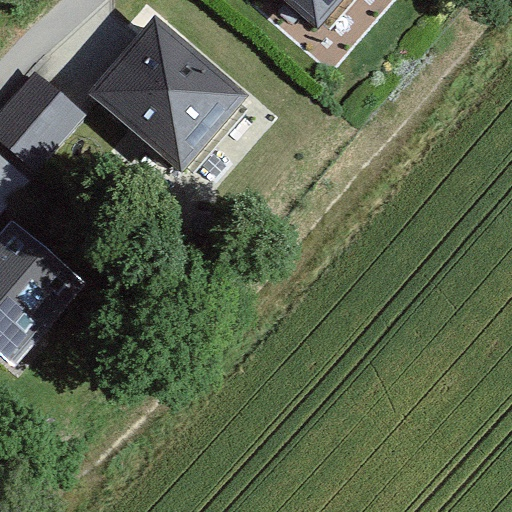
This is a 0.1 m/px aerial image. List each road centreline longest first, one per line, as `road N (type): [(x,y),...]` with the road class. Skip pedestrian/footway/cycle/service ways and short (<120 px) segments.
road 1 (track): [(36,511),(477,44)]
road 2 (residential): [(0,101),(93,0)]
